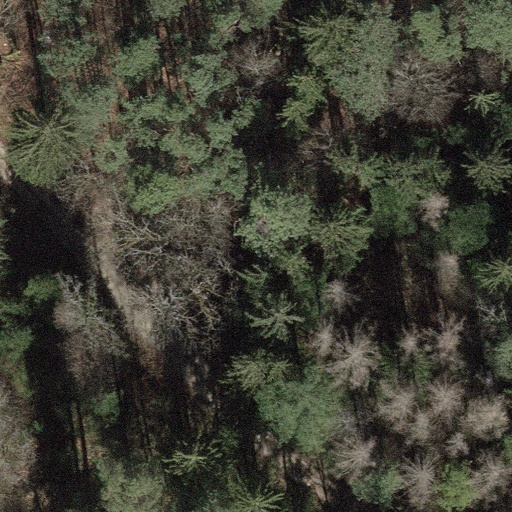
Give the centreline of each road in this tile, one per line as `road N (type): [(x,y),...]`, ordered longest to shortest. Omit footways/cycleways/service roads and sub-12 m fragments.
road 1 (track): [(0,173),(190,390),(293,478),(349,511)]
road 2 (track): [(0,511),(118,473),(190,390)]
